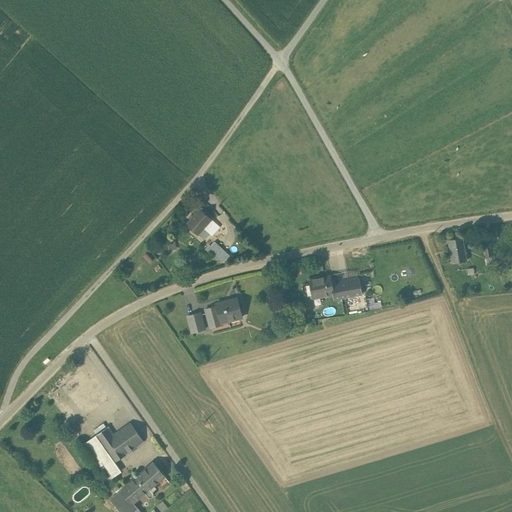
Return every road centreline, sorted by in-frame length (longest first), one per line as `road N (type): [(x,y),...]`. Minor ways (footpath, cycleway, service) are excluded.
road 1 (track): [(1,422),(26,361),(213,155),(280,59)]
road 2 (residential): [(0,424),(91,335),(150,298),(223,272),(381,238)]
road 3 (unclassified): [(280,59),(381,238)]
road 4 (residential): [(381,238),(511,217)]
